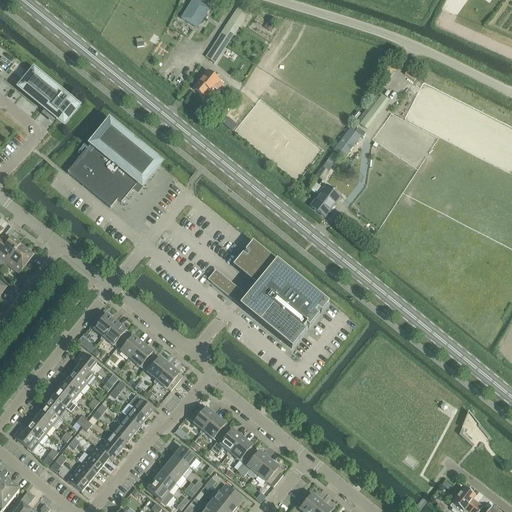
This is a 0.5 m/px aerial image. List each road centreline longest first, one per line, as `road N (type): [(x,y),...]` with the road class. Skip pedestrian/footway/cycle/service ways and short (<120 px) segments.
road 1 (primary): [(19,0),(511,399)]
road 2 (unclassified): [(511,93),(409,42),(278,0)]
road 3 (residential): [(0,427),(113,287)]
road 4 (residential): [(91,511),(211,377)]
road 5 (unclassified): [(211,377),(193,352),(113,287)]
road 6 (unclassified): [(308,459),(211,377)]
